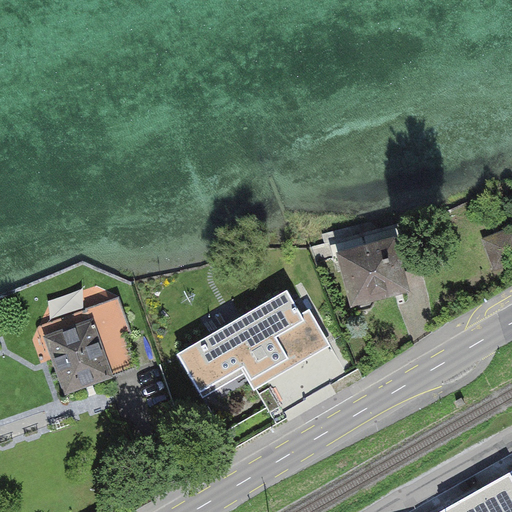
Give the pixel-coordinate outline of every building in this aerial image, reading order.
[(511,224),(483,236),(497,269),(511,262),(511,224)] [(394,241),(340,256),(353,305),(355,305),(356,308),(362,312),(372,309),(376,302),(375,299),(408,291),(394,241)] [(291,278),(171,348),(201,399),(243,375),(255,394),(333,349),(291,278)] [(107,291),(34,319),(65,402),(138,375),(107,291)] [(511,511),(511,483),(510,481),(452,511),(511,511)]
